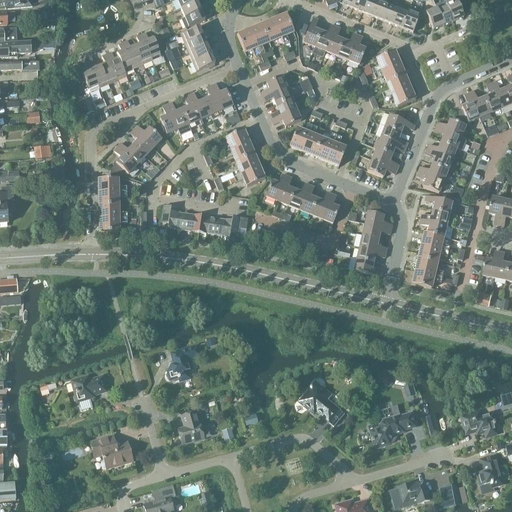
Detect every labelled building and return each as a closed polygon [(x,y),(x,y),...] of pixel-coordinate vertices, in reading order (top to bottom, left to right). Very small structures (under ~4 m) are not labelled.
[(32,7),(30,0),(4,0),(5,10),(32,7)] [(161,0),(155,0),(154,1),(154,3),(156,10),(164,6),(161,0)] [(181,10),(197,3),(195,0),(178,0),(177,1),(181,10)] [(321,0),(323,4),(325,3),(328,8),(340,3),(340,0),(321,0)] [(343,0),(342,5),(352,10),(355,0),(343,0)] [(362,14),(367,0),(355,0),(352,10),(362,14)] [(372,18),(378,2),(372,0),(367,0),(362,14),(372,18)] [(445,5),(453,23),(463,18),(462,16),(468,14),(463,2),(462,0),(455,0),(456,1),(445,5)] [(40,11),(46,11),(54,10),(53,2),(51,2),(40,3),(40,11)] [(382,22),(388,6),(378,2),(372,18),(382,22)] [(185,19),(207,9),(205,5),(198,8),(197,3),(181,10),(185,19)] [(444,3),(435,6),(437,9),(443,27),(453,23),(445,5),(444,3)] [(392,26),(398,10),(388,6),(382,22),(392,26)] [(407,14),(408,12),(409,10),(400,6),(398,10),(392,26),(402,30),(408,14),(407,14)] [(207,9),(185,19),(182,20),(186,30),(204,22),(202,17),(209,14),(207,9)] [(443,27),(437,9),(426,14),(433,31),(443,27)] [(40,11),(35,11),(36,19),(47,18),(46,11),(40,11)] [(408,14),(402,30),(413,34),(419,16),(408,12),(407,14),(408,14)] [(0,26),(7,26),(7,23),(15,22),(14,21),(14,16),(14,14),(0,14),(0,26)] [(274,21),(284,46),(289,45),(286,37),(294,34),(286,16),(274,21)] [(314,49),(320,33),(314,31),(318,21),(313,19),(303,44),(314,49)] [(280,48),(284,46),(274,21),(262,26),(269,44),(276,41),(280,48)] [(161,23),(154,26),(156,31),(163,28),(161,23)] [(262,47),(269,44),(262,26),(249,31),(260,57),(265,55),(262,47)] [(320,33),(314,49),(313,53),(324,57),(325,53),(335,28),(330,26),(327,36),(320,33)] [(337,58),(343,42),(336,40),(340,30),(335,28),(325,53),(337,58)] [(184,46),(209,35),(207,30),(201,33),(199,29),(180,36),(184,46)] [(0,43),(16,43),(16,30),(0,30),(0,43)] [(167,30),(157,34),(161,43),(171,38),(167,30)] [(255,58),(260,57),(249,31),(237,36),(244,54),(252,51),(255,58)] [(161,59),(160,55),(153,39),(148,41),(145,35),(141,36),(152,62),(161,59)] [(188,55),(206,47),(205,42),(211,40),(209,35),(184,46),(188,55)] [(348,62),(358,37),(353,35),(349,45),(343,42),(337,58),(348,62)] [(143,66),(152,62),(141,36),(136,38),(139,45),(134,47),(143,66)] [(358,37),(348,62),(359,67),(365,51),(359,48),(362,39),(358,37)] [(122,44),(134,70),(143,66),(134,47),(130,49),(127,42),(122,44)] [(17,59),(18,56),(31,55),(30,43),(0,44),(0,59),(9,59),(12,60),(17,59)] [(116,55),(118,59),(125,74),(134,70),(122,44),(118,46),(121,53),(116,55)] [(167,44),(162,46),(165,53),(170,51),(167,44)] [(192,64),(217,53),(215,48),(208,51),(206,47),(188,55),(192,64)] [(175,51),(166,55),(169,63),(175,61),(179,59),(175,51)] [(374,75),(399,65),(394,52),(376,60),(379,68),(372,71),(374,75)] [(217,53),(192,64),(196,73),(214,65),(212,61),(219,58),(217,53)] [(111,54),(106,56),(117,83),(127,79),(125,74),(118,59),(114,61),(111,54)] [(265,55),(260,57),(264,65),(269,63),(265,55)] [(100,67),(108,86),(117,83),(106,56),(102,58),(105,65),(100,67)] [(108,86),(100,67),(96,69),(91,58),(86,60),(98,87),(99,90),(108,86)] [(88,91),(98,87),(86,60),(82,62),(86,73),(82,75),(88,91)] [(175,61),(169,63),(173,72),(178,70),(175,61)] [(39,72),(38,63),(0,63),(0,72),(21,72),(21,73),(39,72)] [(386,84),(404,77),(399,65),(374,75),(376,80),(383,77),(386,84)] [(368,66),(362,69),(365,77),(372,75),(368,66)] [(168,71),(159,74),(161,80),(170,76),(168,71)] [(331,72),(329,78),(335,80),(337,74),(331,72)] [(384,100),(409,89),(404,77),(386,84),(390,92),(382,95),(384,100)] [(262,100),(286,89),(282,78),(266,85),(269,91),(260,95),(262,100)] [(511,105),(511,104),(506,90),(499,93),(495,83),(491,85),(501,110),(511,105)] [(490,115),(501,110),(491,85),(486,87),(490,97),(483,99),(490,115)] [(211,88),(221,112),(233,107),(226,92),(220,95),(216,86),(211,88)] [(210,117),(221,112),(211,88),(206,90),(210,99),(204,102),(210,117)] [(276,107),(291,100),(294,99),(289,88),(286,89),(262,100),(264,105),(273,101),(276,107)] [(409,89),(384,100),(386,105),(394,101),(397,109),(415,101),(409,89)] [(490,115),(483,99),(477,102),(473,93),(469,95),(479,119),(490,115)] [(210,117),(204,102),(198,104),(194,95),(189,97),(199,122),(202,121),(210,117)] [(468,124),(479,119),(469,95),(464,97),(468,106),(461,109),(462,111),(465,118),(468,124)] [(188,126),(199,122),(189,97),(184,99),(188,108),(182,111),(188,126)] [(79,104),(84,117),(94,113),(88,100),(79,104)] [(271,122),(296,111),(291,100),(276,107),(278,113),(269,117),(271,122)] [(104,101),(94,105),(97,112),(107,108),(104,101)] [(188,126),(182,111),(176,114),(172,104),(167,106),(177,131),(188,126)] [(166,136),(177,131),(167,106),(162,109),(166,118),(159,120),(166,136)] [(296,111),(271,122),(273,127),(283,123),(285,129),(301,122),(296,111)] [(462,111),(455,114),(461,120),(465,118),(462,111)] [(385,128),(400,135),(403,128),(412,132),(414,127),(389,117),(385,128)] [(234,126),(231,119),(225,121),(228,128),(234,126)] [(436,129),(461,139),(465,128),(450,121),(447,128),(438,124),(436,129)] [(302,153),(312,127),(307,125),(304,133),(296,130),(289,148),(302,153)] [(314,158),(321,140),(314,137),(317,129),(312,127),(302,153),(314,158)] [(133,131),(153,150),(161,141),(149,129),(144,134),(137,128),(133,131)] [(398,141),(400,135),(385,128),(380,139),(405,149),(407,145),(398,141)] [(443,138),(441,144),(456,150),(462,152),(466,141),(461,139),(436,129),(434,134),(443,138)] [(145,158),(153,150),(133,131),(130,135),(137,142),(132,147),(145,158)] [(223,155),(249,144),(243,132),(226,139),(229,147),(221,150),(223,155)] [(326,163),(336,137),(332,135),(329,143),(321,140),(314,158),(326,163)] [(336,137),(326,163),(338,168),(346,150),(338,147),(341,139),(336,137)] [(403,154),(405,149),(380,139),(376,151),(391,157),(394,151),(403,154)] [(236,164),(254,156),(249,144),(223,155),(225,160),(233,156),(236,164)] [(452,161),(456,150),(441,144),(438,150),(429,146),(427,151),(452,161)] [(145,158),(132,147),(128,152),(121,145),(117,149),(136,167),(145,158)] [(49,147),(41,148),(43,160),(51,159),(49,147)] [(128,176),(136,167),(117,149),(113,153),(121,159),(116,164),(116,165),(126,174),(128,176)] [(389,163),(391,157),(376,151),(371,162),(396,172),(398,167),(389,163)] [(447,172),(452,161),(427,151),(425,156),(434,160),(432,166),(447,172)] [(234,179),(259,168),(254,156),(236,164),(239,171),(232,174),(234,179)] [(394,177),(396,172),(371,162),(367,173),(382,179),(385,173),(394,177)] [(116,165),(110,171),(110,178),(123,177),(126,174),(116,165)] [(443,183),(447,172),(432,166),(429,172),(420,169),(418,174),(443,183)] [(259,168),(234,179),(236,184),(243,181),(247,188),(264,181),(259,168)] [(155,169),(152,173),(156,177),(160,173),(155,169)] [(0,183),(4,183),(4,182),(11,182),(11,183),(19,182),(19,173),(10,173),(8,173),(0,173),(0,183)] [(438,195),(443,183),(418,174),(416,178),(425,182),(423,189),(438,195)] [(277,203),(287,178),(282,176),(278,185),(272,183),(266,198),(277,203)] [(288,207),(294,192),(288,189),(292,180),(287,178),(277,203),(288,207)] [(99,194),(126,193),(126,188),(118,188),(118,180),(98,181),(99,194)] [(299,212),(309,187),(304,185),(300,194),(294,192),(288,207),(299,212)] [(310,216),(316,201),(310,198),(314,189),(309,187),(299,212),(310,216)] [(453,187),(448,199),(459,202),(463,191),(462,191),(453,187)] [(15,206),(14,193),(0,194),(0,225),(8,224),(7,207),(15,206)] [(99,207),(118,207),(118,199),(126,198),(126,193),(99,194),(99,207)] [(321,221),(331,196),(326,194),(323,203),(316,201),(310,216),(321,221)] [(331,196),(321,221),(333,225),(339,210),(332,207),(336,198),(331,196)] [(433,212),(449,216),(452,204),(426,198),(424,203),(434,205),(433,212)] [(499,228),(505,202),(493,199),(489,215),(496,217),(494,227),(499,228)] [(511,220),(511,203),(505,202),(499,228),(504,229),(506,219),(511,220)] [(99,220),(127,220),(127,215),(118,215),(118,207),(99,207),(99,220)] [(168,225),(170,213),(171,209),(163,207),(160,224),(168,225)] [(446,227),(449,216),(433,212),(431,218),(421,216),(420,221),(446,227)] [(170,213),(168,225),(167,229),(175,230),(178,214),(170,213)] [(183,232),(185,215),(178,214),(175,230),(183,232)] [(391,231),(392,226),(382,224),(384,217),(379,216),(367,214),(364,226),(391,231)] [(191,233),(193,216),(185,215),(183,232),(191,233)] [(198,234),(201,217),(193,216),(191,233),(198,234)] [(206,235),(209,219),(201,217),(198,234),(206,235)] [(232,222),(230,235),(238,236),(239,230),(246,231),(248,220),(232,218),(231,222),(232,222)] [(214,236),(217,220),(209,219),(206,235),(214,236)] [(460,225),(458,231),(468,233),(471,221),(463,219),(462,225),(460,225)] [(127,220),(99,220),(100,234),(119,233),(119,225),(127,225),(127,220)] [(222,238),(224,221),(217,220),(214,236),(222,238)] [(232,222),(231,222),(224,221),(222,238),(230,239),(230,235),(232,222)] [(443,239),(446,227),(420,221),(419,226),(429,229),(427,235),(443,239)] [(389,236),(391,231),(364,226),(362,237),(378,241),(380,234),(389,236)] [(443,239),(427,235),(424,234),(421,247),(448,253),(449,248),(441,247),(443,239)] [(377,247),(378,241),(362,237),(359,249),(385,255),(386,250),(377,247)] [(337,246),(335,256),(341,257),(344,248),(337,246)] [(447,258),(448,253),(421,247),(418,260),(437,264),(439,257),(447,258)] [(384,260),(385,255),(359,249),(357,261),(373,264),(374,258),(384,260)] [(325,262),(328,255),(322,253),(319,260),(325,262)] [(495,280),(500,254),(495,253),(493,262),(486,261),(483,277),(495,280)] [(506,282),(510,266),(503,264),(505,255),(500,254),(495,280),(506,282)] [(435,272),(437,264),(418,260),(415,273),(442,279),(443,274),(435,272)] [(371,271),(373,264),(357,261),(354,273),(380,278),(381,273),(371,271)] [(440,284),(442,279),(415,273),(412,286),(431,290),(432,282),(440,284)] [(0,295),(17,294),(16,281),(0,282),(0,295)] [(478,294),(476,305),(488,308),(491,298),(478,294)] [(190,380),(188,373),(191,372),(188,361),(199,358),(199,357),(200,356),(199,354),(200,354),(198,346),(182,351),(170,355),(174,366),(170,367),(167,373),(170,382),(179,379),(180,383),(190,380)] [(349,371),(345,376),(353,383),(357,377),(349,371)] [(106,393),(102,378),(89,382),(87,378),(80,380),(80,382),(73,384),(74,390),(75,390),(76,394),(75,396),(77,402),(79,403),(93,399),(93,395),(96,395),(98,396),(106,393)] [(303,397),(298,403),(313,417),(316,413),(333,429),(344,416),(326,401),(330,396),(315,384),(311,388),(310,387),(309,389),(308,391),(307,390),(305,390),(303,391),(302,393),(301,395),(302,397),(303,397)] [(41,390),(40,390),(41,396),(42,397),(49,395),(47,388),(41,390)] [(511,405),(511,394),(500,398),(502,408),(511,405)] [(377,425),(367,427),(370,434),(371,440),(371,442),(372,442),(374,450),(377,449),(377,450),(385,448),(385,447),(389,445),(390,444),(390,442),(393,437),(404,434),(404,432),(416,428),(412,414),(400,417),(399,416),(393,418),(390,410),(378,413),(380,420),(377,425)] [(480,417),(479,413),(472,415),(473,417),(461,420),(465,435),(477,431),(478,435),(484,434),(486,439),(497,436),(494,426),(494,423),(496,422),(494,415),(491,416),(491,414),(480,417)] [(208,426),(200,429),(199,425),(198,425),(195,414),(182,418),(185,429),(178,431),(182,446),(194,442),(194,444),(204,441),(204,440),(212,437),(208,426)] [(246,427),(258,424),(256,416),(243,419),(246,427)] [(425,419),(431,440),(439,437),(434,417),(425,419)] [(118,446),(117,445),(115,445),(113,437),(90,444),(93,456),(101,454),(103,462),(102,463),(101,464),(100,466),(101,468),(102,469),(104,470),(106,470),(106,471),(133,463),(127,444),(118,446)] [(54,466),(50,453),(45,454),(43,455),(45,460),(47,468),(54,466)] [(503,486),(495,457),(480,461),(482,469),(484,469),(485,473),(477,475),(480,487),(485,486),(487,494),(492,492),(491,489),(503,486)] [(0,502),(16,501),(14,485),(0,486),(0,502)] [(411,486),(411,485),(398,489),(402,505),(403,505),(404,506),(406,507),(411,505),(412,504),(412,502),(416,501),(417,505),(430,502),(425,485),(414,488),(413,485),(411,486)] [(172,511),(169,500),(176,498),(172,487),(156,492),(159,502),(143,507),(144,511),(172,511)] [(450,487),(438,490),(442,503),(444,510),(453,507),(453,506),(450,488),(450,487)] [(453,506),(460,504),(457,489),(457,487),(450,488),(453,506)] [(457,489),(460,504),(461,506),(468,504),(465,488),(457,489)] [(370,511),(367,502),(348,507),(347,503),(335,507),(336,511),(370,511)]
